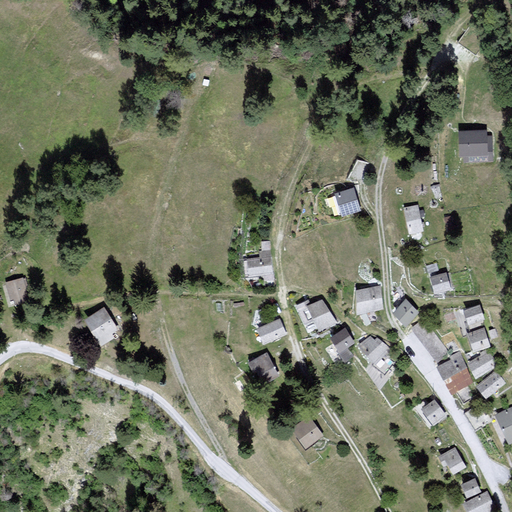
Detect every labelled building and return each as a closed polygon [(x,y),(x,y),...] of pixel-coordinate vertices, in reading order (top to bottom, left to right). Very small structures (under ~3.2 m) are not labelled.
[(486,132),(460,133),(461,154),(487,153),(486,132)] [(355,187),(334,193),(340,216),(361,210),(355,187)] [(417,206),(405,209),(410,233),(422,230),(417,206)] [(270,258),(248,260),(250,277),(272,275),(270,258)] [(448,274),(431,277),(434,292),(451,289),(448,274)] [(26,276),(7,280),(12,305),(31,301),(26,276)] [(381,290),(357,293),(360,314),(384,310),(381,290)] [(326,299),(308,307),(319,332),(337,324),(326,299)] [(406,300),(394,314),(408,326),(420,312),(406,300)] [(479,306),(465,311),(469,323),(483,319),(479,306)] [(107,309),(86,321),(101,348),(122,336),(107,309)] [(281,322),(259,329),(264,344),(286,337),(281,322)] [(488,329),(469,334),(474,352),(492,347),(488,329)] [(347,330),(332,338),(340,352),(355,345),(347,330)] [(370,337),(361,344),(375,362),(389,349),(377,339),(375,341),(370,337)] [(268,354),(249,362),(260,387),(280,378),(268,354)] [(488,355),(470,364),(477,379),(495,370),(488,355)] [(456,357),(438,367),(452,393),(470,384),(456,357)] [(494,373),(476,388),(486,400),(504,385),(494,373)] [(435,402),(422,410),(433,427),(446,419),(435,402)] [(511,410),(497,416),(506,443),(511,441),(511,410)] [(293,428),(308,450),(325,439),(310,417),(293,428)] [(466,469),(455,449),(442,456),(453,476),(466,469)] [(476,480),(463,485),(468,498),(481,493),(476,480)] [(486,511),(479,498),(464,506),(466,511),(486,511)]
